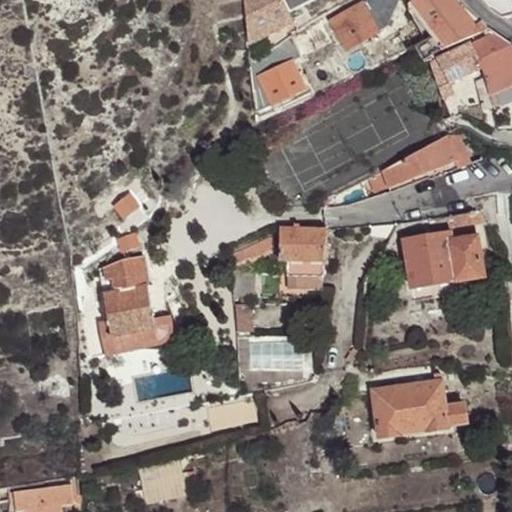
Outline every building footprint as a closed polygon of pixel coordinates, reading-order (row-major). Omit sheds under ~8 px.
[(244,0),(249,42),(292,20),(282,0),(244,0)] [(295,0),(299,8),(315,0),(295,0)] [(399,0),(369,0),(364,6),(380,33),(390,29),(399,0)] [(422,16),(447,53),(473,39),(480,36),(478,32),(458,5),(454,0),(417,0),(412,4),(411,5),(412,16),(419,13),(422,16)] [(490,7),(501,17),(511,14),(511,0),(504,0),(496,2),(490,7)] [(380,33),(364,6),(331,22),(348,51),(380,33)] [(299,31),(291,38),(298,50),(319,39),(310,25),(299,31)] [(478,32),(480,36),(491,30),(486,27),(478,32)] [(511,43),(497,34),(476,48),(482,69),(485,78),(511,66),(511,43)] [(266,68),(252,74),(253,81),(262,78),(260,75),(295,61),(297,66),(304,63),(298,50),(291,38),(262,58),(266,68)] [(476,48),(476,46),(439,68),(448,84),(452,82),(482,69),(476,48)] [(417,53),(404,59),(411,73),(424,68),(417,53)] [(262,58),(251,66),(252,74),(266,68),(262,58)] [(262,78),(253,81),(256,106),(264,105),(273,104),(274,107),(308,92),(297,66),(295,61),(260,75),(262,78)] [(511,66),(485,78),(494,111),(506,108),(501,94),(511,90),(511,91),(511,66)] [(439,68),(437,68),(435,69),(439,88),(448,84),(439,68)] [(494,111),(485,78),(477,81),(486,115),(494,111)] [(448,84),(439,88),(447,102),(457,97),(452,82),(448,84)] [(264,105),(256,106),(242,124),(267,124),(264,105)] [(454,129),(452,130),(451,132),(382,170),(389,189),(452,167),(455,172),(475,163),(456,131),(454,129)] [(389,189),(382,170),(377,172),(383,191),(389,189)] [(383,191),(377,172),(364,178),(370,196),(383,191)] [(128,202),(115,212),(124,224),(137,213),(128,202)] [(482,226),(479,212),(448,218),(451,235),(407,244),(408,251),(412,268),(415,288),(459,280),(460,282),(487,277),(477,227),(482,226)] [(323,278),(327,229),(299,229),(293,230),(279,230),(256,242),(263,256),(279,255),(279,262),(290,262),(290,277),(323,278)] [(125,259),(131,256),(141,253),(135,241),(121,248),(125,259)] [(263,256),(256,242),(243,248),(250,262),(263,256)] [(250,262),(243,248),(230,254),(231,270),(250,262)] [(406,269),(412,268),(408,251),(403,253),(406,269)] [(385,252),(377,265),(392,273),(398,259),(385,252)] [(145,260),(149,282),(154,280),(150,259),(145,260)] [(116,275),(119,288),(149,282),(145,260),(133,263),(127,264),(127,268),(116,271),(116,275)] [(250,262),(231,270),(233,298),(252,296),(250,262)] [(102,278),(116,275),(116,271),(127,268),(127,264),(101,269),(102,278)] [(322,288),(323,278),(290,277),(290,287),(322,288)] [(114,337),(115,342),(157,333),(154,316),(149,282),(119,288),(105,291),(111,323),(114,337)] [(248,305),(234,306),(235,333),(250,332),(248,305)] [(157,333),(115,342),(118,357),(167,348),(172,344),(174,338),(169,313),(154,316),(157,333)] [(102,340),(114,337),(111,323),(99,325),(102,340)] [(88,382),(90,402),(105,402),(104,381),(88,382)] [(446,426),(443,407),(440,381),(434,382),(371,391),(377,437),(446,428),(446,426)] [(225,426),(261,421),(258,401),(222,407),(225,426)] [(463,405),(443,407),(446,426),(465,423),(463,405)] [(183,501),(178,462),(139,467),(145,506),(183,501)] [(20,511),(58,511),(57,506),(70,504),(67,485),(9,494),(11,511),(20,511)]
